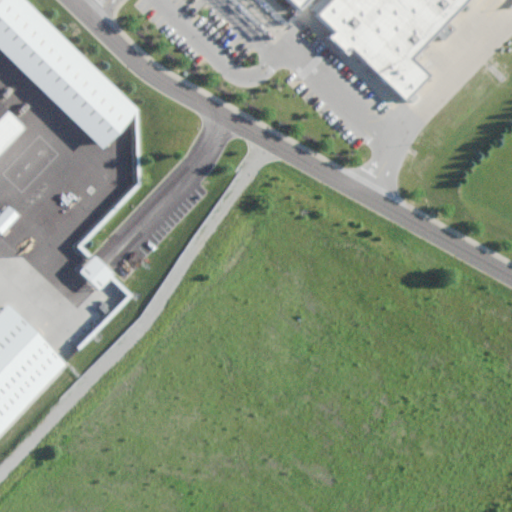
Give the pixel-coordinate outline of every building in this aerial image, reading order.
[(0,0),(0,52),(99,147),(136,108),(23,0),(0,0)] [(463,0),(407,58),(426,76),(401,102),(345,48),(340,54),(324,38),(329,32),(312,14),(326,0),(302,0),(293,10),(282,0),(463,0)] [(434,33),(441,40),(454,29),(447,21),(434,33)] [(0,147),(20,126),(0,106),(0,147)] [(110,274),(91,255),(76,271),(95,290),(110,274)] [(0,429),(63,363),(1,303),(0,304),(0,429)]
